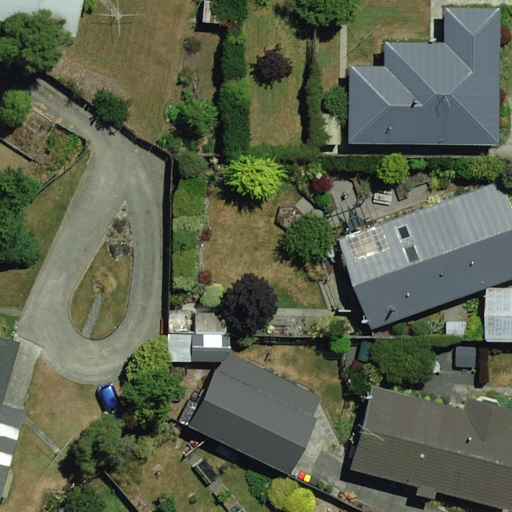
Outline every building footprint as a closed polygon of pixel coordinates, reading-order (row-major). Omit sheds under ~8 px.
[(0,0),(0,10),(73,28),(79,0),(0,0)] [(323,58),(324,138),(478,137),(477,1),(422,2),(422,31),(361,32),(362,57),(323,58)] [(511,256),(481,175),(318,237),(350,322),(511,259),(511,256)] [(511,292),(471,291),(469,346),(511,346),(511,292)] [(0,335),(0,408),(20,342),(0,335)] [(199,348),(162,436),(265,477),(301,390),(199,348)] [(511,424),(352,382),(330,467),(493,510),(511,438),(511,424)]
